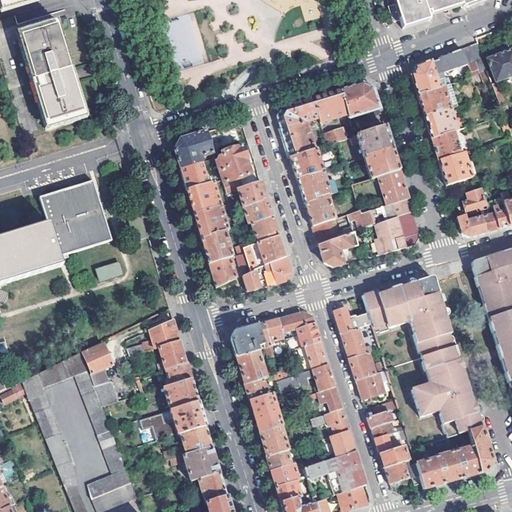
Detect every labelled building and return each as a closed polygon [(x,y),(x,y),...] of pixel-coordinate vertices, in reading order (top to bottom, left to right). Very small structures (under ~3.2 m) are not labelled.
[(401,24),(401,27),(403,28),(428,19),(426,12),(428,12),(429,12),(430,14),(461,3),(459,0),(393,0),(399,18),(400,21),(401,24)] [(319,20),(319,8),(303,8),(303,20),(319,20)] [(0,20),(0,56),(25,141),(84,122),(70,75),(52,14),(20,24),(17,15),(0,20)] [(486,59),(495,82),(511,76),(511,50),(510,50),(508,43),(498,47),(500,54),(486,59)] [(469,47),(475,63),(483,60),(476,44),(469,47)] [(469,72),(478,69),(475,63),(469,47),(460,50),(466,66),(469,72)] [(410,75),(417,96),(443,87),(450,85),(446,73),(466,66),(460,50),(420,65),(414,67),(410,75)] [(470,76),(469,79),(480,75),(478,69),(469,72),(470,76)] [(373,90),(361,84),(340,91),(347,115),(348,118),(378,108),(376,103),(373,90)] [(423,114),(424,118),(450,110),(457,108),(455,99),(448,102),(443,87),(417,96),(423,114)] [(320,123),(347,115),(340,91),(335,92),(313,99),(318,118),(320,123)] [(496,94),(502,111),(507,109),(500,92),(496,94)] [(281,109),(277,117),(281,130),(306,122),(318,118),(313,99),(308,100),(281,109)] [(427,129),(431,140),(454,132),(457,132),(450,110),(424,118),(427,129)] [(306,122),(281,130),(289,154),(290,158),(315,150),(306,122)] [(349,138),(352,145),(358,143),(363,157),(391,149),(388,138),(385,127),(349,138)] [(324,135),(327,146),(337,143),(337,142),(346,139),(343,129),(324,135)] [(180,139),(174,150),(180,170),(202,163),(200,158),(212,154),(206,132),(185,138),(180,139)] [(432,144),(438,162),(461,155),(454,132),(431,140),(432,144)] [(247,159),(243,146),(222,153),(222,156),(217,158),(217,162),(226,194),(237,190),(243,188),(240,178),(250,175),(245,160),(247,159)] [(377,177),(398,170),(395,160),(391,149),(363,157),(367,172),(360,175),(362,182),(372,179),(377,177)] [(315,150),(290,158),(295,175),(297,180),(323,171),(316,150),(315,150)] [(439,166),(446,187),(472,179),(465,154),(461,155),(438,162),(439,166)] [(202,163),(180,170),(182,177),(186,191),(208,184),(202,163)] [(377,177),(386,206),(407,199),(403,185),(398,170),(377,177)] [(323,171),(297,180),(303,199),(304,203),(328,196),(330,195),(323,171)] [(359,212),(360,215),(381,208),(372,179),(362,182),(351,186),(359,212)] [(237,190),(243,208),(266,200),(265,196),(261,182),(243,188),(237,190)] [(0,286),(62,268),(59,257),(64,256),(111,241),(102,212),(93,183),(41,199),(49,225),(0,240),(0,286)] [(208,184),(186,191),(190,203),(193,215),(221,207),(214,183),(208,184)] [(462,204),(465,213),(485,207),(481,191),(466,195),(468,202),(462,204)] [(507,193),(501,195),(505,209),(510,226),(511,225),(511,200),(510,201),(507,193)] [(328,196),(304,203),(311,223),(312,227),(334,220),(336,219),(328,196)] [(359,212),(346,216),(349,223),(353,222),(356,221),(359,231),(373,226),(374,226),(371,215),(376,213),(379,215),(389,212),(388,210),(392,208),(394,213),(396,213),(397,217),(412,213),(411,210),(407,199),(386,206),(381,208),(360,215),(359,212)] [(243,208),(248,224),(251,224),(272,217),(271,213),(266,200),(243,208)] [(498,206),(492,208),(494,214),(499,229),(508,227),(510,226),(505,209),(500,211),(498,206)] [(221,207),(193,215),(197,227),(201,239),(225,232),(228,231),(221,207)] [(128,217),(135,242),(147,239),(140,213),(128,217)] [(414,245),(420,237),(412,213),(397,217),(376,225),(380,238),(377,240),(375,241),(378,255),(395,250),(414,245)] [(499,229),(494,214),(481,217),(485,233),(497,230),(499,229)] [(457,223),(461,235),(467,238),(470,237),(466,222),(464,216),(456,219),(457,223)] [(251,224),(258,244),(278,237),(275,227),(272,217),(251,224)] [(485,233),(481,217),(466,222),(470,237),(482,234),(485,233)] [(334,220),(312,227),(317,241),(318,245),(346,236),(344,230),(337,231),(334,220)] [(225,232),(201,239),(205,252),(209,265),(230,259),(233,258),(225,232)] [(358,247),(354,233),(352,233),(346,236),(318,245),(324,264),(328,266),(332,268),(342,265),(340,255),(343,249),(358,247)] [(264,266),(285,258),(280,242),(278,237),(258,244),(243,248),(245,254),(249,268),(250,273),(264,266)] [(511,248),(477,259),(474,263),(472,266),(475,274),(476,278),(499,349),(500,351),(501,356),(511,387),(511,248)] [(236,257),(239,267),(246,269),(249,268),(245,254),(236,257)] [(285,282),(290,273),(285,258),(264,266),(266,272),(272,271),(276,284),(278,284),(285,282)] [(210,270),(216,289),(237,283),(230,259),(209,265),(210,270)] [(97,272),(101,283),(123,276),(119,264),(97,272)] [(244,277),(248,292),(260,289),(257,275),(266,272),(264,266),(250,273),(251,275),(244,277)] [(429,288),(427,282),(401,289),(400,288),(390,291),(391,292),(378,296),(377,292),(361,297),(367,314),(371,325),(378,350),(385,371),(386,374),(403,426),(404,430),(405,435),(413,459),(424,456),(421,448),(467,433),(481,429),(474,408),(470,394),(466,384),(465,381),(435,286),(429,288)] [(338,303),(333,312),(340,334),(371,325),(367,314),(355,318),(353,315),(347,317),(342,302),(338,303)] [(298,329),(313,324),(311,317),(303,313),(300,314),(278,320),(282,334),(295,330),(295,333),(299,332),(298,329)] [(282,334),(278,320),(268,323),(265,323),(271,342),(284,339),(282,334)] [(127,350),(129,357),(159,348),(179,342),(177,334),(174,325),(173,321),(149,332),(152,342),(127,350)] [(271,342),(265,323),(260,325),(258,325),(265,348),(268,358),(276,356),(271,342)] [(300,335),(304,347),(319,342),(314,327),(313,324),(298,329),(299,332),(295,333),(296,336),(300,335)] [(232,337),(231,340),(235,352),(236,358),(258,351),(265,348),(258,325),(236,331),(232,337)] [(347,355),(348,359),(367,353),(378,350),(371,325),(340,334),(347,355)] [(158,363),(160,371),(165,369),(186,363),(184,358),(179,342),(159,348),(163,362),(158,363)] [(304,347),(311,370),(326,365),(320,346),(319,342),(304,347)] [(5,343),(0,344),(0,355),(8,353),(5,343)] [(96,388),(103,407),(118,402),(111,382),(101,385),(98,377),(97,377),(96,374),(113,366),(104,344),(83,354),(91,375),(90,376),(94,388),(96,388)] [(258,351),(236,358),(239,366),(244,384),(262,379),(266,377),(258,351)] [(81,352),(22,381),(76,511),(87,511),(78,487),(75,474),(42,388),(75,375),(113,475),(88,485),(91,498),(131,483),(94,388),(90,376),(81,352)] [(352,371),(355,380),(374,374),(367,353),(348,359),(352,371)] [(186,363),(165,369),(170,387),(191,380),(189,375),(186,363)] [(317,393),(333,387),(332,384),(326,365),(311,370),(276,382),(279,394),(301,387),(300,385),(308,382),(306,377),(313,374),(317,386),(315,386),(317,393)] [(355,380),(362,400),(383,394),(379,382),(374,383),(373,378),(386,374),(385,371),(374,374),(355,380)] [(135,378),(141,395),(144,394),(139,377),(135,378)] [(262,379),(244,384),(249,398),(250,402),(268,397),(262,379)] [(170,387),(164,389),(170,411),(198,403),(192,385),(191,380),(170,387)] [(26,393),(22,383),(11,389),(12,392),(15,398),(26,393)] [(308,396),(310,402),(320,399),(324,414),(341,409),(340,405),(333,387),(317,393),(308,396)] [(4,404),(15,398),(12,392),(1,397),(4,404)] [(274,402),(281,400),(279,394),(272,396),(274,402)] [(268,397),(250,402),(255,417),(259,433),(281,427),(279,420),(274,402),(272,396),(268,397)] [(198,403),(170,411),(177,435),(180,434),(205,427),(201,415),(198,403)] [(387,405),(374,408),(376,416),(388,412),(387,405)] [(324,414),(310,419),(313,426),(326,422),(328,426),(331,426),(334,435),(348,430),(344,420),(341,409),(324,414)] [(376,416),(368,419),(370,426),(371,429),(388,424),(389,426),(391,425),(391,423),(392,422),(388,412),(376,416)] [(141,428),(160,425),(158,416),(140,419),(141,428)] [(281,427),(289,424),(287,417),(279,420),(281,427)] [(372,432),(374,439),(404,430),(403,426),(390,430),(389,426),(388,424),(371,429),(372,432)] [(184,449),(164,455),(166,461),(171,460),(211,448),(209,442),(205,427),(180,434),(184,449)] [(281,427),(259,433),(261,438),(266,456),(287,450),(289,450),(281,427)] [(486,472),(492,462),(487,449),(481,429),(467,433),(471,447),(479,474),(483,473),(486,472)] [(336,445),(339,454),(353,450),(351,441),(348,430),(334,435),(329,437),(331,446),(336,445)] [(378,451),(379,454),(397,448),(394,438),(405,435),(404,430),(374,439),(378,451)] [(384,468),(407,461),(403,447),(397,448),(379,454),(380,457),(384,468)] [(463,478),(479,474),(471,447),(453,453),(460,479),(463,478)] [(211,448),(171,460),(172,466),(185,462),(191,481),(192,481),(219,473),(217,468),(211,448)] [(287,450),(266,456),(270,468),(271,471),(294,465),(293,462),(291,462),(287,450)] [(332,488),(334,496),(337,495),(361,487),(365,486),(361,472),(355,453),(324,462),(327,472),(332,488)] [(444,484),(460,479),(453,453),(433,458),(434,460),(441,484),(444,484)] [(384,468),(389,484),(411,478),(413,485),(421,483),(415,466),(413,459),(407,461),(384,468)] [(310,460),(302,463),(303,469),(313,466),(310,460)] [(438,485),(441,484),(434,460),(415,466),(421,483),(423,490),(438,485)] [(303,469),(306,479),(327,472),(324,462),(313,466),(303,469)] [(294,465),(271,471),(275,483),(276,487),(296,481),(299,480),(294,465)] [(192,481),(199,504),(205,502),(226,497),(224,490),(219,473),(192,481)] [(296,481),(276,487),(279,498),(280,502),(301,496),(296,481)] [(131,483),(91,498),(96,511),(97,511),(136,496),(131,483)] [(337,495),(342,511),(366,505),(361,487),(337,495)] [(1,488),(0,488),(0,511),(9,508),(10,507),(1,488)] [(332,488),(322,492),(324,499),(334,496),(332,488)] [(316,511),(314,504),(306,506),(302,496),(301,496),(280,502),(283,511),(316,511)] [(230,511),(226,497),(205,502),(207,511),(230,511)] [(317,501),(320,511),(327,511),(324,499),(317,501)]
